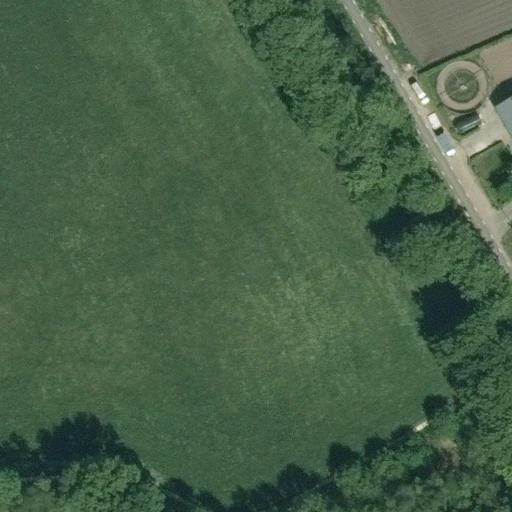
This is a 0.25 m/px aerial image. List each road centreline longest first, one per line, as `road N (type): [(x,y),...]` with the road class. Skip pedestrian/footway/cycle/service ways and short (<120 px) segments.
road 1 (track): [(511,369),(293,0)]
road 2 (unclassified): [(511,284),(345,0)]
